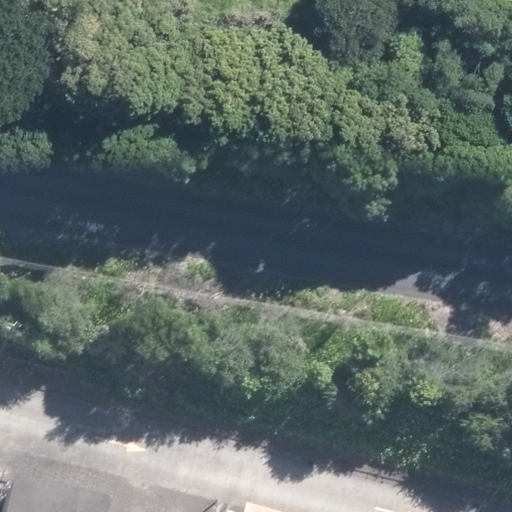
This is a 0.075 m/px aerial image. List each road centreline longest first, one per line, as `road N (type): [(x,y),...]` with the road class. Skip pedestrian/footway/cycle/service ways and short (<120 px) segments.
road 1 (unclassified): [(511,245),(0,147)]
road 2 (track): [(337,511),(0,418)]
